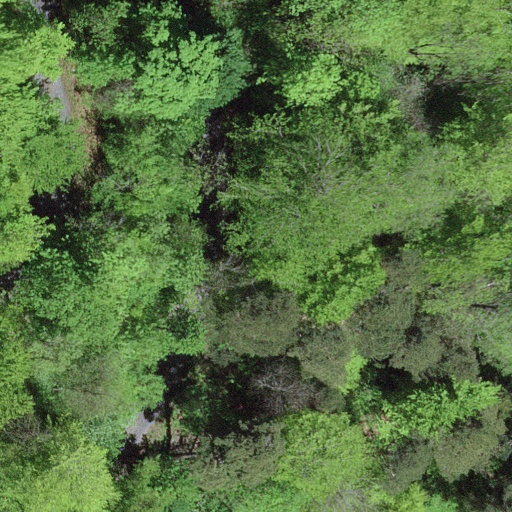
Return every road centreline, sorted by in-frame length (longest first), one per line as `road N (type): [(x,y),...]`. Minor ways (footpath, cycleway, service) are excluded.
road 1 (track): [(175,0),(203,53),(221,212),(177,364),(131,440),(12,511)]
road 2 (track): [(0,275),(54,241),(55,116),(40,0)]
